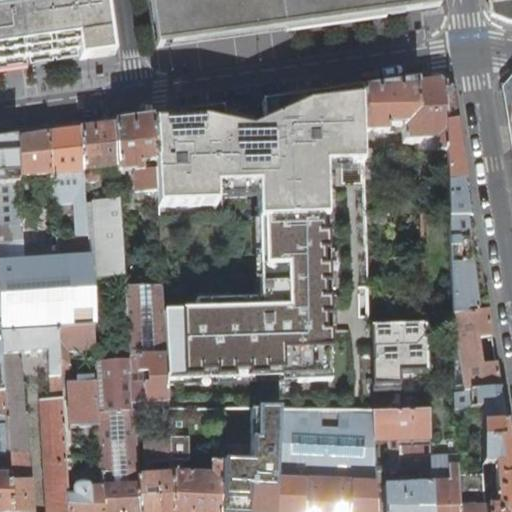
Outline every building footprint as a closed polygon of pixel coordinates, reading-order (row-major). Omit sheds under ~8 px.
[(0,0),(0,72),(26,68),(22,38),(33,37),(32,13),(19,15),(17,1),(15,1),(14,0),(0,0)] [(97,58),(105,57),(101,28),(108,27),(103,0),(70,0),(71,1),(44,5),(43,0),(22,0),(17,1),(19,15),(32,13),(33,37),(33,67),(97,58)] [(280,0),(152,0),(161,48),(218,40),(285,30),(280,0)] [(280,0),(285,30),(292,29),(311,27),(310,19),(403,6),(404,13),(440,8),(438,0),(280,0)] [(511,0),(489,0),(492,16),(511,23),(511,0)] [(310,19),(311,27),(379,17),(404,13),(403,6),(310,19)] [(101,28),(105,57),(112,56),(108,27),(101,28)] [(511,77),(503,87),(511,144),(511,77)] [(437,151),(448,151),(446,84),(440,80),(429,81),(417,83),(419,141),(437,139),(437,151)] [(403,148),(420,147),(419,141),(417,83),(387,87),(362,91),(363,135),(393,135),(393,129),(402,129),(403,148)] [(458,183),(467,182),(460,137),(453,88),(446,84),(448,151),(449,185),(458,183)] [(224,110),(154,120),(157,192),(158,208),(217,207),(216,189),(256,187),(261,302),(195,303),(195,313),(163,313),(164,326),(166,383),(297,381),(297,386),(332,385),(327,171),(364,169),(364,165),(363,135),(362,91),(263,104),(266,125),(253,132),(226,125),(224,110)] [(135,193),(157,192),(154,120),(138,122),(115,125),(118,170),(118,174),(134,173),(135,193)] [(95,172),(118,170),(115,125),(81,130),(85,191),(91,191),(91,183),(96,183),(95,172)] [(55,224),(56,239),(88,236),(85,191),(81,130),(67,132),(48,135),(50,176),(52,206),(73,204),(75,222),(55,224)] [(19,179),(50,176),(48,135),(35,137),(15,139),(18,179),(19,179)] [(8,202),(20,201),(19,179),(18,179),(15,139),(7,141),(0,141),(0,184),(7,184),(8,202)] [(389,164),(364,165),(364,169),(364,177),(389,177),(389,164)] [(91,201),(117,200),(116,174),(118,174),(118,170),(95,172),(96,183),(91,183),(91,191),(85,191),(88,236),(93,327),(95,350),(96,363),(121,362),(120,343),(128,343),(127,327),(127,324),(125,287),(124,274),(95,276),(91,201)] [(50,176),(19,179),(20,201),(21,207),(31,206),(33,227),(22,228),(24,262),(58,260),(56,239),(54,235),(52,206),(50,176)] [(449,185),(450,221),(467,220),(474,221),(467,182),(458,183),(449,185)] [(0,263),(24,262),(22,228),(21,207),(20,201),(8,202),(7,184),(0,184),(0,263)] [(255,188),(218,189),(219,197),(255,196),(255,188)] [(117,200),(91,201),(95,276),(124,274),(120,201),(117,201),(117,200)] [(31,206),(21,207),(22,228),(33,227),(31,206)] [(391,210),(365,211),(365,224),(391,223),(391,210)] [(467,220),(450,221),(452,313),(452,320),(480,315),(488,313),(482,274),(474,221),(467,220)] [(88,236),(56,239),(58,260),(24,262),(0,263),(0,333),(58,330),(93,327),(88,236)] [(162,288),(125,287),(127,324),(127,327),(164,326),(163,313),(162,288)] [(488,314),(488,313),(480,315),(452,320),(452,321),(456,342),(465,395),(500,390),(496,366),(482,368),(478,342),(492,339),(488,314)] [(143,403),(168,403),(166,383),(164,326),(127,327),(128,343),(129,361),(130,374),(142,374),(143,403)] [(67,352),(95,350),(93,327),(58,330),(61,375),(69,374),(67,352)] [(426,329),(371,332),(373,397),(402,396),(401,378),(427,378),(426,329)] [(48,352),(49,377),(61,377),(61,375),(58,330),(0,333),(1,355),(19,354),(48,352)] [(456,342),(453,342),(455,396),(465,395),(456,342)] [(129,361),(128,343),(120,343),(121,362),(129,361)] [(11,483),(32,481),(28,414),(23,415),(19,354),(1,355),(4,391),(6,415),(6,425),(11,483)] [(130,374),(129,361),(121,362),(96,363),(97,383),(99,425),(100,428),(134,426),(133,411),(131,411),(131,402),(129,376),(130,376),(130,374)] [(131,402),(143,403),(142,374),(130,374),(130,376),(129,376),(131,402)] [(61,377),(49,377),(51,400),(62,399),(61,377)] [(68,385),(71,427),(99,425),(97,383),(68,385)] [(465,395),(455,396),(456,413),(470,413),(481,412),(482,423),(482,428),(484,468),(496,467),(497,491),(497,510),(486,511),(485,511),(511,511),(511,463),(507,435),(506,427),(500,390),(465,395)] [(40,400),(45,479),(67,479),(62,399),(51,400),(40,400)] [(456,424),(482,423),(481,412),(470,413),(456,413),(456,424)] [(221,482),(220,511),(275,511),(276,491),(277,481),(278,413),(249,413),(250,466),(222,464),(221,467),(221,482)] [(372,416),(278,413),(277,481),(305,483),(351,486),(375,487),(373,444),(372,416)] [(373,444),(382,443),(429,442),(428,414),(372,416),(373,444)] [(0,476),(0,511),(12,511),(11,483),(6,425),(0,424),(0,463),(1,463),(2,476),(0,476)] [(140,511),(138,476),(137,476),(134,426),(100,428),(102,473),(104,511),(140,511)] [(145,463),(170,462),(169,448),(169,442),(145,444),(145,463)] [(383,471),(430,469),(430,461),(429,442),(382,443),(383,471)] [(181,447),(169,448),(170,462),(171,474),(172,511),(220,511),(221,482),(221,467),(222,464),(220,464),(209,464),(209,476),(180,474),(181,447)] [(430,469),(431,484),(449,484),(448,460),(430,461),(430,469)] [(448,460),(449,484),(431,484),(431,489),(431,511),(459,511),(460,510),(458,477),(458,460),(448,460)] [(74,488),(74,491),(74,496),(68,497),(69,511),(104,511),(102,473),(93,473),(93,481),(96,488),(92,488),(91,486),(89,483),(86,482),(83,482),(80,482),(77,484),(75,487),(74,488)] [(172,511),(171,474),(138,476),(140,511),(172,511)] [(460,510),(485,509),(483,476),(458,477),(460,510)] [(45,479),(46,511),(69,511),(68,497),(67,479),(45,479)] [(33,511),(32,481),(11,483),(12,511),(33,511)] [(303,511),(305,483),(277,481),(276,491),(275,511),(303,511)] [(349,511),(351,486),(305,483),(303,511),(349,511)] [(375,511),(375,487),(351,486),(349,511),(375,511)] [(383,491),(383,511),(431,511),(431,489),(391,490),(391,486),(385,486),(385,491),(383,491)] [(497,491),(485,491),(486,509),(486,511),(497,510),(497,491)]
